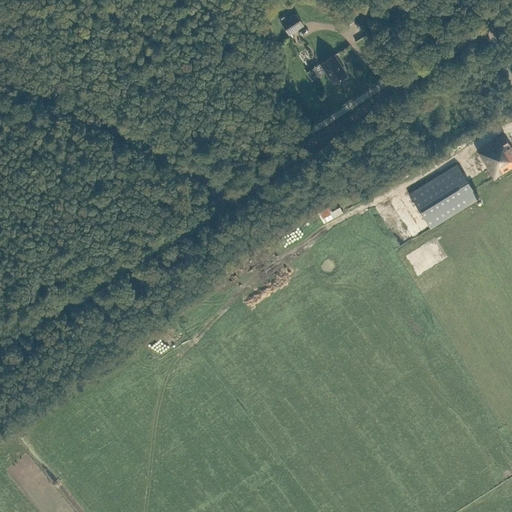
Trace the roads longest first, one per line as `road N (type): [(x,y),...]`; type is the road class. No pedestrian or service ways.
road 1 (unclassified): [(226,200),(483,30)]
road 2 (unclassified): [(0,341),(226,200)]
road 3 (unclassified): [(226,200),(188,169),(0,62)]
